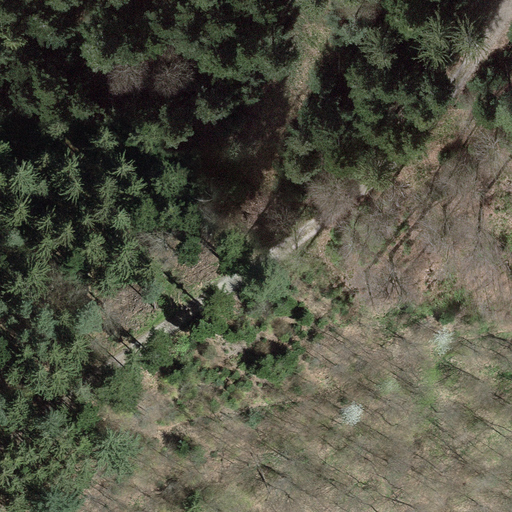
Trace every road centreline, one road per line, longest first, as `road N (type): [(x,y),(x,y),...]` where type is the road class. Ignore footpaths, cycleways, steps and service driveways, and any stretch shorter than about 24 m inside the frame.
road 1 (track): [(373,177),(0,446)]
road 2 (track): [(373,177),(443,111),(511,17)]
